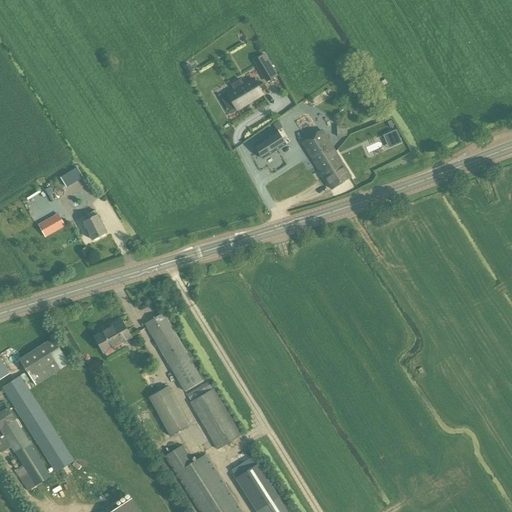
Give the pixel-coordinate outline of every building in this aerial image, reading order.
[(277,76),(268,62),(259,67),(268,81),(277,76)] [(188,74),(193,71),(189,64),(184,67),(188,74)] [(228,95),(228,96),(236,109),(237,110),(263,94),(261,92),(267,89),(264,83),(263,83),(263,84),(260,86),(261,87),(259,88),(253,79),(244,85),(240,80),(231,85),(235,90),(228,95)] [(338,137),(347,136),(346,126),(337,126),(337,130),(337,133),(338,137)] [(322,130),(302,142),(317,166),(336,154),(328,140),(326,137),(322,130)] [(396,130),(388,134),(394,147),(402,143),(396,130)] [(277,131),(255,145),(259,153),(263,159),(270,154),(273,153),(286,145),(277,131)] [(351,177),(336,154),(317,166),(332,189),(351,177)] [(93,240),(108,233),(99,215),(98,215),(96,210),(88,214),(90,219),(85,222),(93,240)] [(45,237),(65,226),(58,214),(39,225),(45,237)] [(85,258),(91,255),(87,247),(81,250),(85,258)] [(186,391),(204,380),(165,313),(147,324),(186,391)] [(105,353),(132,337),(122,320),(112,326),(113,327),(96,337),(105,353)] [(36,385),(70,363),(53,338),(19,360),(36,385)] [(0,380),(10,374),(0,358),(0,380)] [(57,473),(75,462),(21,377),(3,388),(57,473)] [(172,436),(191,425),(169,387),(151,397),(172,436)] [(242,436),(214,389),(190,403),(217,450),(242,436)] [(9,408),(0,413),(0,430),(1,430),(12,447),(24,466),(16,471),(29,491),(52,477),(16,420),(9,408)] [(194,463),(183,445),(166,456),(201,511),(243,511),(207,455),(194,463)] [(289,511),(258,464),(235,478),(256,511),(289,511)] [(140,511),(133,500),(114,511),(140,511)]
